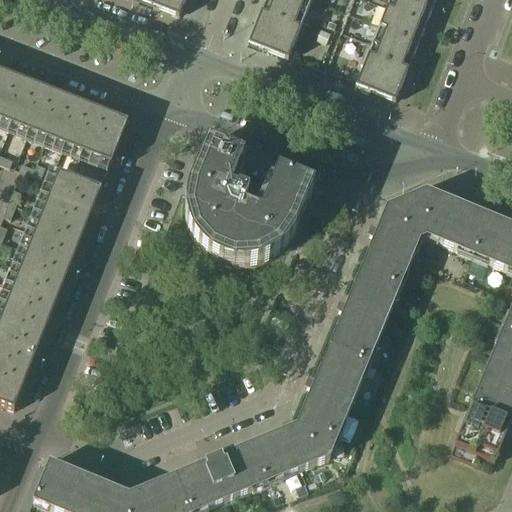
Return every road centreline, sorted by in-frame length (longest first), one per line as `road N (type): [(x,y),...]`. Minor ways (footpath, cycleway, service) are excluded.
road 1 (residential): [(41,429),(117,460),(265,401),(360,181)]
road 2 (residential): [(41,429),(169,109)]
road 3 (residential): [(169,109),(360,181)]
road 4 (residential): [(392,132),(202,59)]
road 5 (residential): [(0,44),(169,109)]
road 6 (residential): [(202,59),(50,0)]
